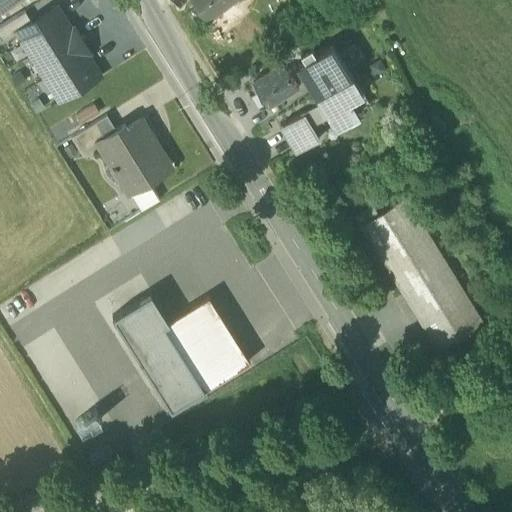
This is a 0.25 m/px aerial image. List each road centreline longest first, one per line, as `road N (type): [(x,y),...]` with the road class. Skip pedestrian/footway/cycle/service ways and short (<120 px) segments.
road 1 (residential): [(138,0),(400,413)]
road 2 (tertiary): [(400,413),(40,511)]
